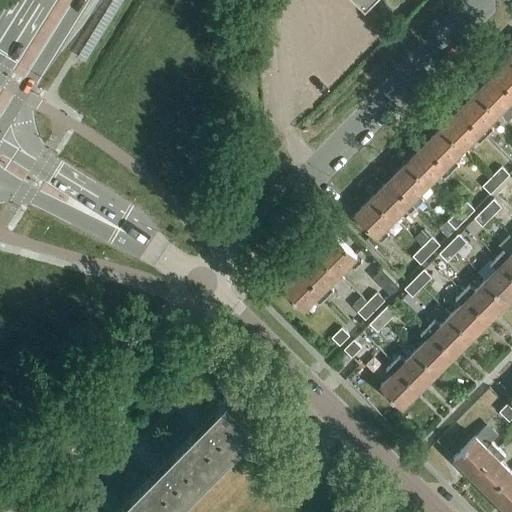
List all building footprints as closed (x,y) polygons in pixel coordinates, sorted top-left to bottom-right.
[(511,56),(494,73),(511,91),(511,56)] [(511,91),(494,73),(477,91),(499,113),(509,102),(511,105),(511,91)] [(477,91),(459,108),(487,135),(493,128),(488,123),(499,113),(477,91)] [(459,108),(442,126),(464,148),(474,137),(480,143),(487,135),(459,108)] [(442,126),(425,143),(452,170),(459,164),(454,158),(464,148),(442,126)] [(425,143),(407,161),(429,183),(440,173),(445,178),(452,170),(425,143)] [(407,161),(390,178),(417,205),(424,199),(419,194),(429,183),(407,161)] [(502,167),(492,176),(500,184),(509,174),(502,167)] [(500,184),(492,176),(483,186),(490,193),(500,184)] [(390,178),(372,196),(395,218),(405,208),(410,213),(417,205),(390,178)] [(395,218),(372,196),(355,214),(382,241),(389,234),(384,229),(395,218)] [(494,199),(484,209),(492,216),(501,207),(494,199)] [(422,211),(426,207),(422,202),(418,207),(422,211)] [(467,202),(457,211),(465,219),(475,209),(467,202)] [(492,216),(484,209),(475,218),(482,226),(492,216)] [(465,219),(457,211),(448,221),(456,229),(465,219)] [(335,234),(317,252),(339,274),(350,263),(355,268),(362,261),(335,234)] [(459,234),(449,244),(457,251),(466,242),(459,234)] [(432,237),(423,246),(430,254),(440,245),(432,237)] [(457,251),(449,244),(440,253),(447,261),(457,251)] [(430,254),(423,246),(413,256),(421,264),(430,254)] [(504,250),(497,257),(511,271),(511,252),(510,255),(504,250)] [(317,252),(300,269),(327,296),(334,289),(329,284),(339,274),(317,252)] [(496,269),(485,279),(507,301),(511,296),(511,271),(497,257),(490,264),(496,269)] [(327,296),(300,269),(282,287),(304,309),(315,298),(320,303),(327,296)] [(374,278),(390,294),(399,286),(382,269),(374,278)] [(424,269),(414,279),(422,286),(431,277),(424,269)] [(422,286),(414,279),(405,288),(412,296),(422,286)] [(469,285),(463,292),(490,319),(507,301),(485,279),(475,290),(469,285)] [(377,292),(367,302),(375,310),(385,300),(377,292)] [(461,304),(450,314),(473,336),(490,319),(463,292),(456,299),(461,304)] [(375,310),(367,302),(358,311),(366,319),(375,310)] [(389,304),(379,314),(387,322),(397,312),(389,304)] [(387,322),(379,314),(370,324),(378,331),(387,322)] [(435,320),(428,327),(455,354),(473,336),(450,314),(440,325),(435,320)] [(426,339),(416,349),(438,371),(455,354),(428,327),(421,334),(426,339)] [(332,337),(340,345),(350,335),(342,328),(332,337)] [(352,357),(362,347),(354,340),(344,349),(352,357)] [(400,355),(393,362),(420,389),(438,371),(416,349),(405,360),(400,355)] [(420,389),(393,362),(386,369),(391,374),(380,385),(403,407),(420,389)] [(227,398),(183,442),(215,473),(258,429),(227,398)] [(511,408),(508,405),(500,412),(510,422),(511,419),(511,408)] [(453,459),(472,477),(499,448),(492,441),(487,446),(476,436),(453,459)] [(183,442),(140,486),(165,511),(176,511),(215,473),(183,442)] [(472,477),(489,494),(511,471),(501,461),(507,455),(499,448),(472,477)] [(489,494),(507,511),(511,505),(511,471),(489,494)] [(114,511),(165,511),(140,486),(114,511)]
